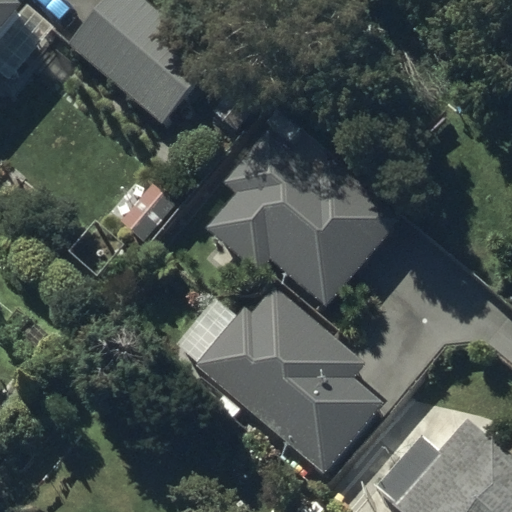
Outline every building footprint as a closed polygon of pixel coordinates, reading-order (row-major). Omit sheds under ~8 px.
[(0,0),(0,90),(35,49),(0,19),(0,2),(1,0),(0,0)] [(122,3),(72,59),(168,144),(218,88),(122,3)] [(243,214),(213,251),(267,295),(277,283),(330,326),(399,242),(280,145),(232,205),(243,214)] [(250,327),(201,384),(325,492),(384,424),(356,399),(368,385),(282,310),(260,335),(250,327)] [(424,459),(383,504),(390,511),(511,511),(511,484),(470,446),(443,476),(424,459)]
